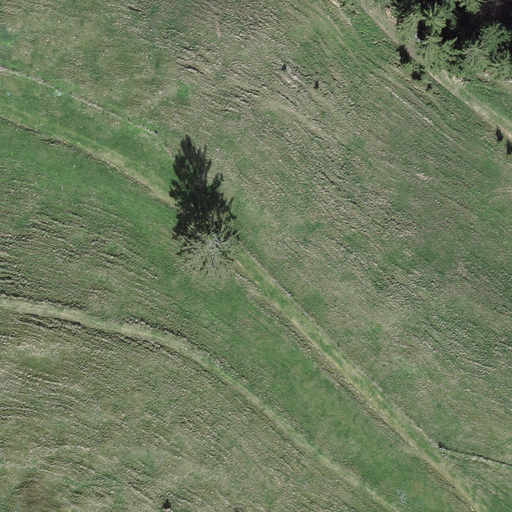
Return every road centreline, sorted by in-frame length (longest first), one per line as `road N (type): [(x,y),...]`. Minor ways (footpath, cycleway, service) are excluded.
road 1 (track): [(0,102),(152,176),(206,218),(482,511)]
road 2 (track): [(511,131),(376,0)]
